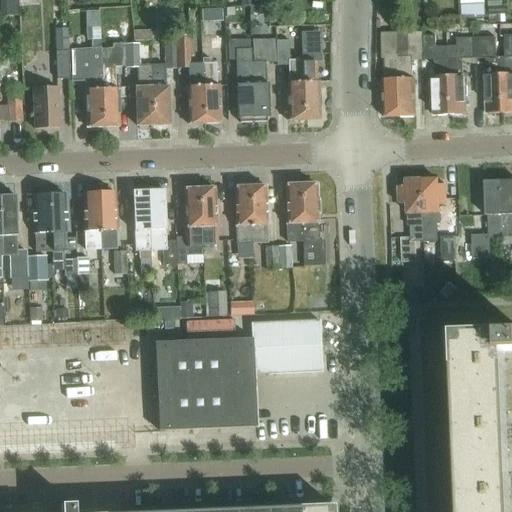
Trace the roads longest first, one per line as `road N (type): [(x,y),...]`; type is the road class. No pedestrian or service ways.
road 1 (residential): [(0,481),(368,466)]
road 2 (residential): [(355,155),(0,166)]
road 3 (residential): [(368,466),(355,155)]
road 4 (residential): [(511,147),(355,155)]
road 5 (residential): [(355,155),(356,0)]
